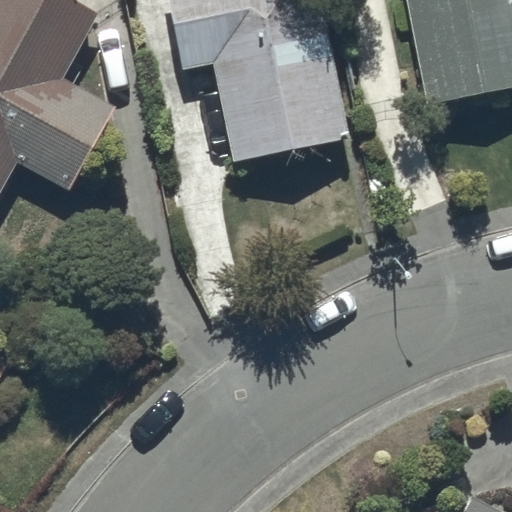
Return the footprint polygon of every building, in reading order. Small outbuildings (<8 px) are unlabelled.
[(96,25),(51,0),(0,0),(0,204),(18,173),(67,200),(113,120),(60,89),(96,25)] [(352,148),(319,0),(164,0),(182,81),(211,75),(233,174),(352,148)] [(511,99),(511,0),(402,0),(424,116),(511,99)] [(0,385),(9,370),(0,365),(0,385)] [(487,511),(464,500),(457,511),(487,511)]
